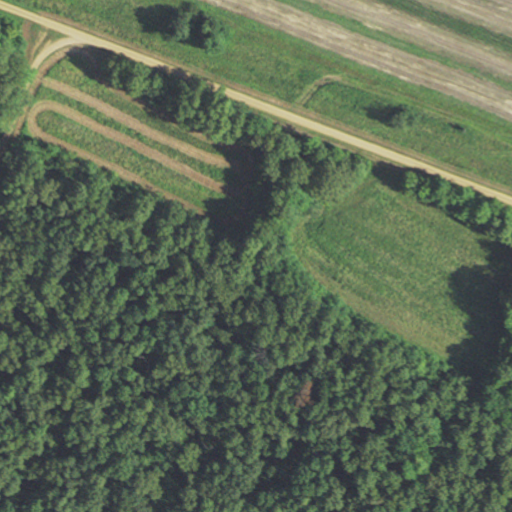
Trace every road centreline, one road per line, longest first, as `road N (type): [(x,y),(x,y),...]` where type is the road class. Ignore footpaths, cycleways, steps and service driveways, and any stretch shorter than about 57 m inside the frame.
road 1 (residential): [(511,203),(290,113),(237,83),(0,1)]
road 2 (residential): [(133,511),(290,113)]
road 3 (residential): [(0,155),(52,20)]
road 4 (residential): [(511,387),(470,511)]
